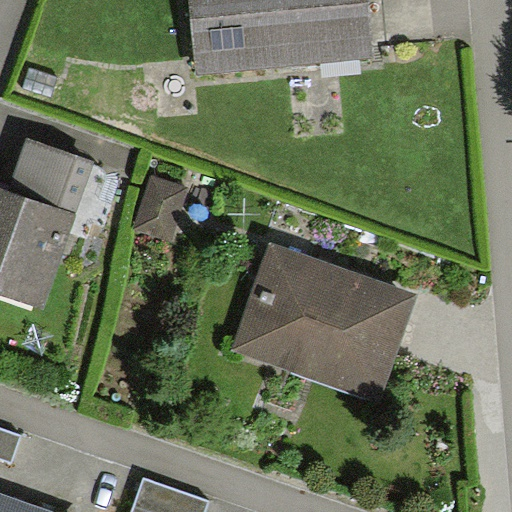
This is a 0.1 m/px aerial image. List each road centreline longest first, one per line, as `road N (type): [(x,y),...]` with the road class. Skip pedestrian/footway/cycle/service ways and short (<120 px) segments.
road 1 (residential): [(331,511),(0,403)]
road 2 (residential): [(493,0),(511,239)]
